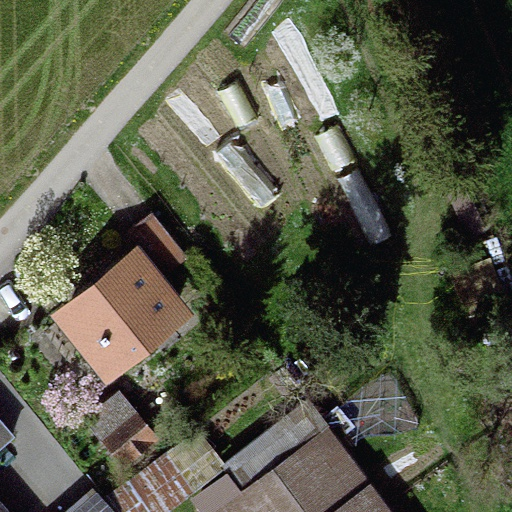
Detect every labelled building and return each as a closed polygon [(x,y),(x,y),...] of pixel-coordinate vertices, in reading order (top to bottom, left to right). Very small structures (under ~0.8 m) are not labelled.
[(151,210),(129,228),(163,272),(186,254),(151,210)] [(134,255),(67,309),(108,361),(175,307),(134,255)] [(132,412),(106,434),(124,457),(150,434),(132,412)] [(357,511),(307,443),(243,491),(258,511),(357,511)] [(126,484),(148,511),(186,481),(165,454),(126,484)]
